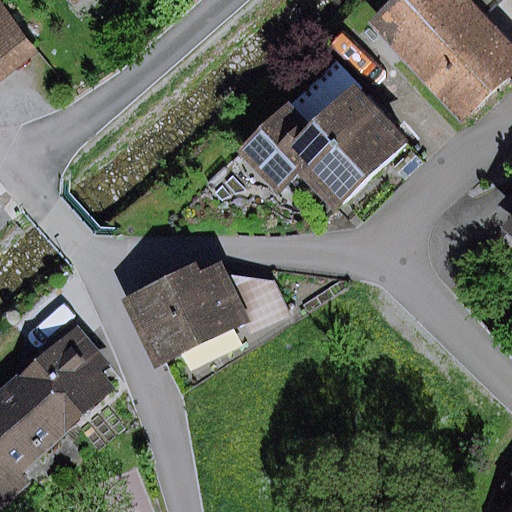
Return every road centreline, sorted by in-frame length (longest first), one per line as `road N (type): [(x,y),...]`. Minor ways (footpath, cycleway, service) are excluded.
road 1 (residential): [(90,253),(45,203),(40,157),(222,0)]
road 2 (residential): [(377,259),(90,253)]
road 3 (residential): [(188,511),(146,381),(90,253)]
road 4 (residential): [(377,259),(448,182),(511,130)]
road 5 (residential): [(511,384),(377,259)]
